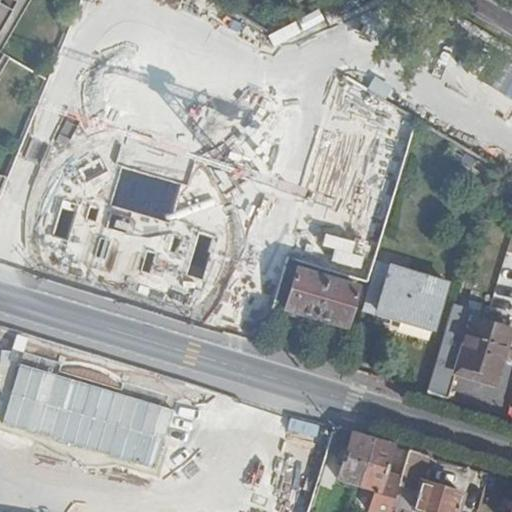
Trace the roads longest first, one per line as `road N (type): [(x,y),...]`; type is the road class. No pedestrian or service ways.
road 1 (unknown): [(0,285),(50,207),(108,165),(180,169),(209,182),(236,209),(254,329),(181,511)]
road 2 (residential): [(511,449),(0,296)]
